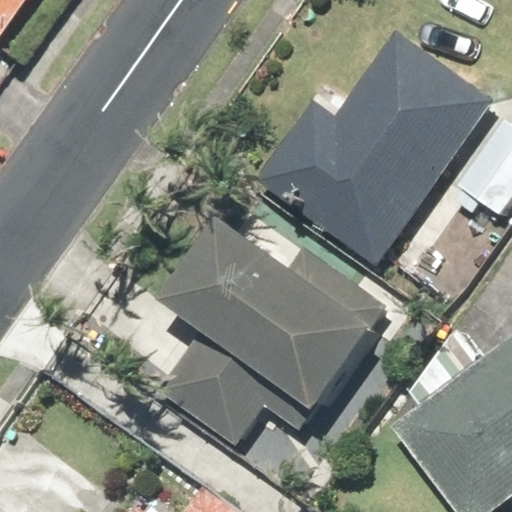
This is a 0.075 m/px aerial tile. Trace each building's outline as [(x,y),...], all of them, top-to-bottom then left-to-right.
[(0,0),(0,28),(19,0),(0,0)] [(320,112),(262,188),(383,279),(481,150),(472,144),(497,112),(402,40),(338,125),(320,112)] [(503,222),(511,207),(511,124),(464,197),(503,222)] [(197,342),(158,386),(238,456),(283,405),(314,432),(387,349),(369,333),(388,312),(315,248),(289,278),(228,226),(157,307),(197,342)] [(511,348),(397,434),(455,511),(505,511),(511,507),(511,348)] [(224,511),(205,499),(196,511),(224,511)]
